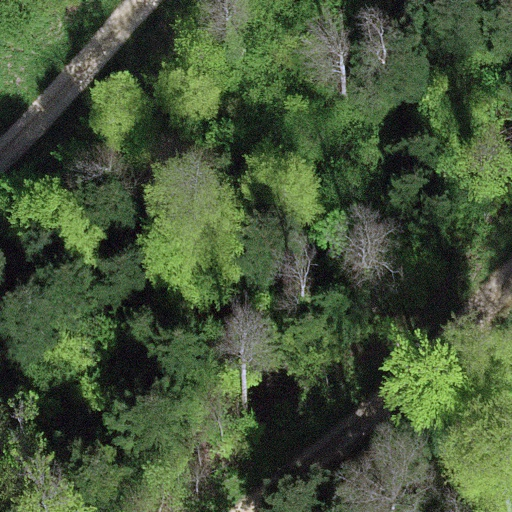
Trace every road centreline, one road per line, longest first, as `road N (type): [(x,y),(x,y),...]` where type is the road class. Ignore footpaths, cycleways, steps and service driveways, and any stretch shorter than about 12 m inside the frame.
road 1 (track): [(249,511),(511,272)]
road 2 (track): [(145,0),(0,157)]
